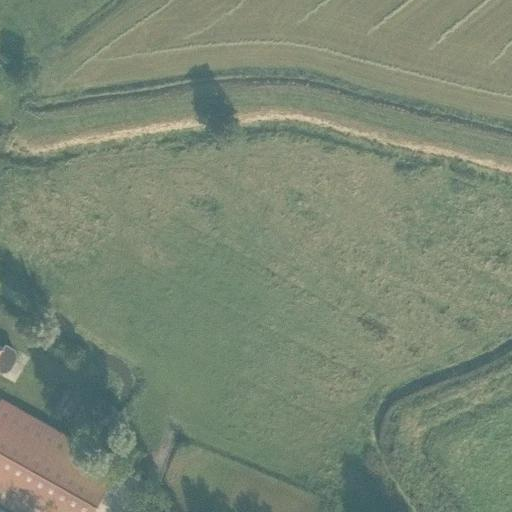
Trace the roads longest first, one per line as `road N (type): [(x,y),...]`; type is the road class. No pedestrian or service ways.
road 1 (track): [(511,152),(263,103),(22,138),(0,131)]
road 2 (track): [(432,511),(399,451),(401,418),(511,356)]
